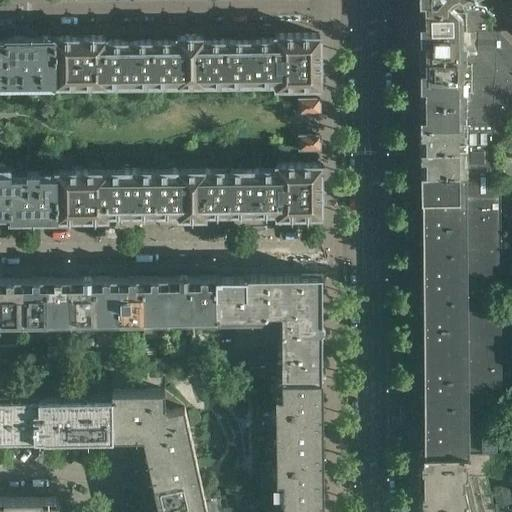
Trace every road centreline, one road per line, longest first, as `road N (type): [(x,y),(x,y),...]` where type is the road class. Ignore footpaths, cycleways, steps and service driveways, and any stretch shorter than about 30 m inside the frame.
road 1 (residential): [(371,243),(0,251)]
road 2 (tertiary): [(371,243),(377,511)]
road 3 (tertiary): [(369,4),(371,243)]
road 4 (residential): [(179,7),(369,4)]
road 5 (residential): [(18,10),(179,7)]
road 6 (residential): [(0,475),(100,474),(110,511)]
